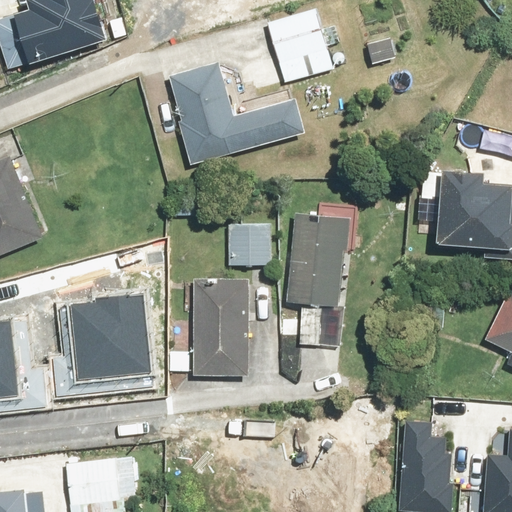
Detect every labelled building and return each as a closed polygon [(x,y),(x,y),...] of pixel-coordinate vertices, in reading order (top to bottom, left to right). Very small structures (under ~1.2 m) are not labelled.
[(103,48),(88,0),(27,0),(32,14),(0,23),(0,68),(3,78),(103,48)] [(290,0),(226,0),(231,19),(291,2),(290,0)] [(314,7),(269,22),(289,82),(334,68),(314,7)] [(161,81),(186,173),(304,140),(294,105),(228,123),(212,67),(161,81)] [(10,160),(0,163),(0,265),(44,249),(10,160)] [(444,160),(436,238),(511,246),(511,176),(486,174),(487,165),(444,160)] [(291,215),(284,309),(345,313),(351,219),(291,215)] [(269,220),(225,220),(224,269),(268,270),(269,220)] [(189,284),(187,384),(246,385),(248,284),(189,284)] [(511,295),(505,292),(478,346),(511,363),(511,295)] [(71,307),(76,382),(151,376),(145,295),(97,299),(97,305),(71,307)] [(0,321),(0,400),(20,399),(12,320),(0,321)] [(305,413),(307,460),(371,458),(369,411),(305,413)] [(411,417),(404,502),(453,506),(455,477),(451,477),(453,448),(447,447),(449,432),(432,430),(433,419),(411,417)] [(495,449),(488,507),(511,509),(511,430),(510,451),(495,449)] [(249,511),(253,433),(194,431),(191,511),(249,511)] [(133,456),(62,463),(66,507),(137,499),(133,456)] [(26,511),(25,496),(0,498),(0,511),(26,511)]
